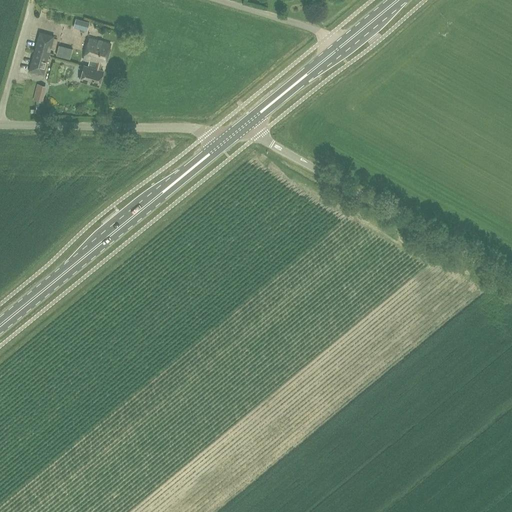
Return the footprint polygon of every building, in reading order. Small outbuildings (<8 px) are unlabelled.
[(79,20),(77,28),(90,31),(91,22),(79,20)] [(49,56),(54,37),(40,33),(34,52),(49,56)] [(90,60),(88,68),(91,68),(92,63),(97,64),(96,70),(100,71),(102,65),(105,66),(111,47),(90,40),(84,58),(90,60)] [(43,76),(49,56),(34,52),(29,71),(43,76)] [(338,53),(328,59),(331,65),(342,59),(338,53)] [(103,72),(100,71),(96,70),(97,64),(92,63),(91,68),(88,68),(87,68),(84,67),(80,81),(99,86),(103,72)]
